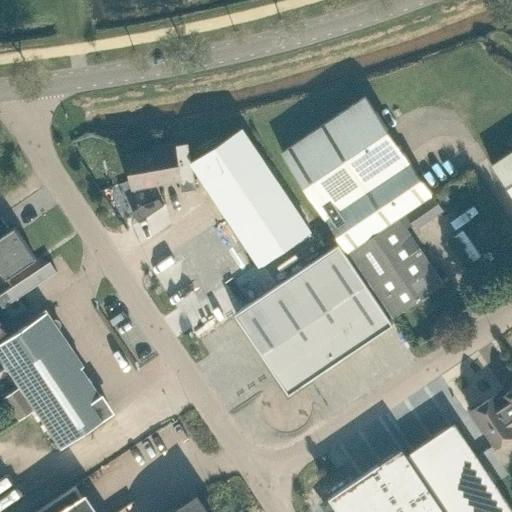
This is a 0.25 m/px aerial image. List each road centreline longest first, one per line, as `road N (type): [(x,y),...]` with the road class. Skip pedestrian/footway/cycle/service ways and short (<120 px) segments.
road 1 (unclassified): [(256,482),(7,90)]
road 2 (tertiary): [(7,90),(189,62),(407,0)]
road 3 (unclassified): [(256,482),(511,312)]
